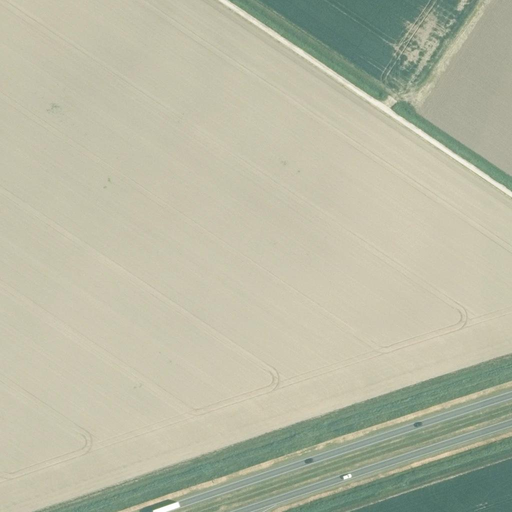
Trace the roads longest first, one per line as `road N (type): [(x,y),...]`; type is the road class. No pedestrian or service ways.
road 1 (trunk): [(511,394),(159,511)]
road 2 (track): [(511,194),(226,0)]
road 3 (trunk): [(240,511),(511,422)]
